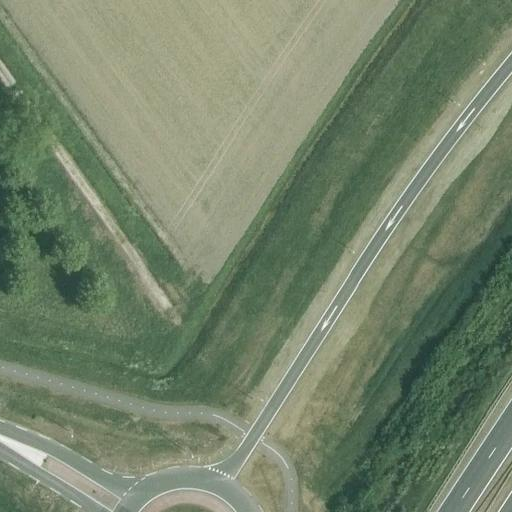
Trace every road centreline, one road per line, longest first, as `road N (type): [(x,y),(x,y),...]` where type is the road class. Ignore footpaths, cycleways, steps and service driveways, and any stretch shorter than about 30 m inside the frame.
road 1 (trunk): [(511,65),(442,150),(215,483)]
road 2 (secondary): [(136,495),(55,451),(5,440)]
